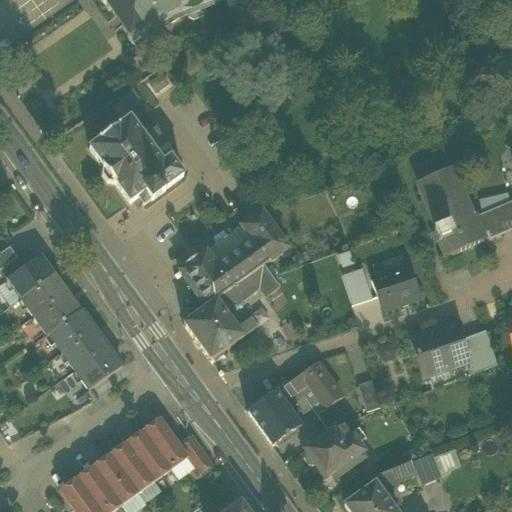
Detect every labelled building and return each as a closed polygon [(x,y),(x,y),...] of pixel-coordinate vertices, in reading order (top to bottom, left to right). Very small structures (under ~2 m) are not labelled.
[(98,0),(99,1),(108,14),(113,11),(129,33),(127,35),(127,38),(127,40),(129,43),(131,45),(134,46),(137,46),(138,46),(164,28),(168,27),(173,26),(177,23),(181,19),(187,17),(188,20),(193,22),(203,19),(205,14),(204,11),(210,8),(209,8),(225,2),(224,0),(98,0)] [(251,0),(230,0),(225,2),(232,20),(255,11),(251,0)] [(108,14),(127,40),(127,38),(127,35),(129,33),(113,11),(108,14)] [(150,86),(155,94),(167,86),(162,78),(150,86)] [(116,130),(114,127),(113,126),(111,127),(99,136),(98,137),(99,138),(101,141),(99,142),(99,143),(88,151),(102,169),(101,169),(103,171),(102,171),(101,177),(107,185),(113,186),(113,185),(114,187),(129,206),(137,200),(144,194),(150,202),(151,203),(164,193),(164,192),(182,178),(170,160),(162,166),(155,156),(166,148),(154,131),(143,139),(129,121),(118,129),(118,128),(116,130)] [(43,135),(50,145),(60,137),(53,127),(43,135)] [(174,158),(166,148),(155,156),(162,166),(170,160),(174,158)] [(440,244),(446,259),(483,243),(480,235),(474,223),(474,222),(472,218),(471,219),(451,172),(417,186),(437,233),(433,235),(437,245),(440,244)] [(143,207),(150,202),(144,194),(137,200),(143,207)] [(511,206),(510,207),(510,206),(510,205),(509,205),(507,197),(484,202),(479,203),(482,217),(483,219),(474,223),(480,235),(488,232),(490,238),(511,229),(511,206)] [(240,229),(251,244),(267,266),(283,255),(287,252),(261,214),(240,229)] [(240,229),(205,254),(216,269),(251,244),(240,229)] [(251,244),(216,269),(231,291),(263,268),(263,269),(267,266),(251,244)] [(0,272),(17,261),(9,249),(0,255),(0,272)] [(28,252),(17,261),(0,272),(0,275),(7,285),(8,284),(8,283),(36,262),(28,252)] [(214,303),(231,291),(216,269),(205,254),(178,274),(205,311),(215,304),(214,303)] [(19,303),(21,301),(53,279),(39,260),(36,262),(8,283),(8,284),(14,292),(13,293),(19,303)] [(214,303),(215,304),(222,313),(234,305),(236,308),(258,292),(265,301),(279,291),(270,279),(263,269),(263,268),(231,291),(214,303)] [(384,276),(370,280),(381,312),(418,300),(408,270),(385,278),(384,276)] [(372,301),(362,272),(341,278),(351,308),(372,301)] [(32,321),(34,320),(66,297),(53,279),(21,301),(28,310),(26,312),(32,321)] [(8,284),(7,285),(0,289),(0,295),(10,310),(19,303),(13,293),(14,292),(8,284)] [(46,340),(50,337),(79,315),(66,297),(34,320),(41,328),(39,330),(46,340)] [(235,331),(222,313),(215,304),(205,311),(183,327),(193,341),(199,350),(199,349),(209,364),(212,362),(242,340),(235,331)] [(61,356),(63,355),(94,332),(81,314),(79,315),(50,337),(56,345),(54,347),(61,356)] [(251,320),(235,331),(242,340),(257,329),(251,320)] [(409,344),(421,380),(468,365),(470,364),(462,342),(457,327),(409,344)] [(74,375),(76,373),(108,351),(94,332),(63,355),(69,364),(67,365),(74,375)] [(468,365),(472,377),(496,368),(485,333),(462,342),(470,364),(468,365)] [(121,369),(108,351),(76,373),(82,382),(80,384),(88,394),(121,369)] [(296,398),(300,395),(308,389),(325,412),(341,400),(316,367),(288,387),(296,398)] [(357,388),(366,415),(380,410),(371,384),(357,388)] [(290,402),(296,398),(288,387),(276,395),(284,406),(290,402)] [(316,418),(325,412),(308,389),(300,395),(316,418)] [(299,427),(293,419),(284,406),(276,395),(247,415),(272,450),(301,430),(304,428),(302,425),(299,427)] [(299,414),(290,402),(284,406),(293,419),(299,414)] [(159,421),(142,434),(170,473),(187,461),(178,448),(159,421)] [(331,478),(341,471),(362,455),(363,455),(343,428),(333,433),(329,435),(304,454),(305,456),(303,457),(303,461),(308,468),(312,469),(314,468),(315,470),(315,469),(325,483),(331,478)] [(142,434),(125,446),(153,485),(170,473),(142,434)] [(195,472),(199,478),(212,469),(191,439),(178,448),(187,461),(195,472)] [(125,446),(109,458),(137,497),(153,485),(125,446)] [(453,451),(432,460),(441,480),(460,468),(453,451)] [(366,460),(362,455),(341,471),(345,476),(366,460)] [(414,479),(418,489),(441,480),(432,460),(431,457),(410,465),(415,478),(414,479)] [(109,458),(92,470),(120,509),(137,497),(109,458)] [(195,472),(187,461),(170,473),(178,484),(195,472)] [(369,482),(373,488),(374,487),(379,493),(414,479),(415,478),(410,465),(369,482)] [(92,470),(76,482),(97,511),(116,511),(120,509),(92,470)] [(341,471),(331,478),(335,483),(345,476),(341,471)] [(71,511),(97,511),(76,482),(58,494),(71,511)] [(153,485),(137,497),(144,507),(161,495),(153,485)] [(392,511),(379,493),(374,487),(373,488),(344,509),(345,511),(392,511)] [(137,497),(120,509),(122,511),(140,511),(145,508),(144,507),(137,497)]
